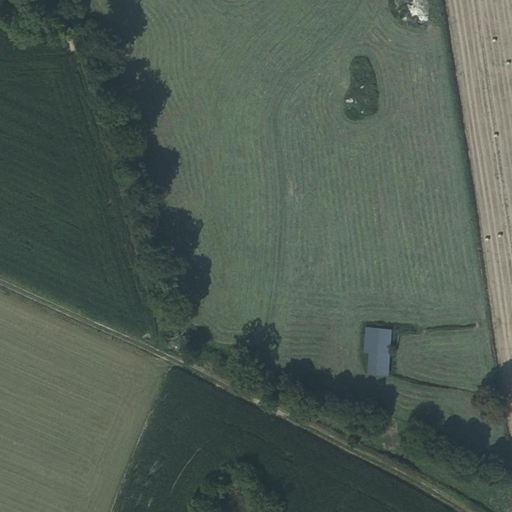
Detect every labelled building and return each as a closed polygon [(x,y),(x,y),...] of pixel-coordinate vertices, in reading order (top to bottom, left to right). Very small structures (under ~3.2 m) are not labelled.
[(345,51),(349,106),(364,105),(362,86),(367,85),(367,73),(361,73),(359,51),(345,51)] [(130,81),(135,101),(148,98),(143,78),(130,81)] [(257,93),(258,100),(269,98),(268,91),(257,93)] [(269,98),(258,100),(253,101),(259,134),(276,131),(269,98)] [(175,203),(181,246),(193,244),(186,201),(175,203)] [(193,300),(193,315),(224,314),(224,320),(234,320),(234,299),(193,300)] [(367,323),(372,323),(394,323),(413,323),(414,307),(354,306),(353,322),(357,322),(356,342),(366,342),(367,323)] [(394,323),(372,323),(372,340),(394,342),(394,323)]
